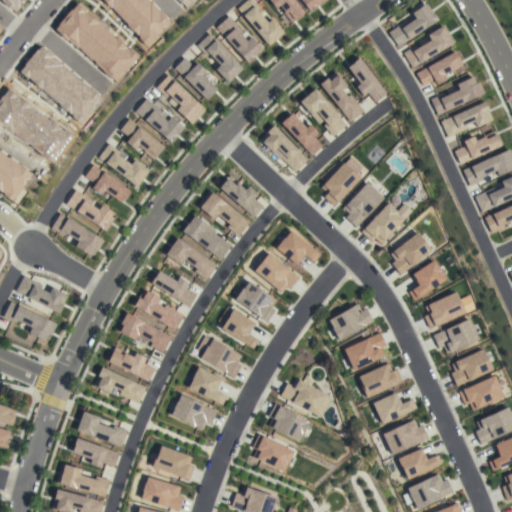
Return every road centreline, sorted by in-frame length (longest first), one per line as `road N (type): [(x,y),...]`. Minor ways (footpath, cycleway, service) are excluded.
road 1 (residential): [(383,0),(228,127),(106,293),(58,384),(17,511)]
road 2 (residential): [(228,127),(325,223),(411,343),(489,511)]
road 3 (residential): [(0,296),(26,242),(98,139),(188,35),(230,0)]
road 4 (residential): [(289,188),(210,285),(129,449),(112,511)]
road 5 (residential): [(364,14),(511,309)]
road 6 (residential): [(203,511),(220,455),(274,349),(347,249)]
road 7 (residential): [(106,293),(0,224)]
